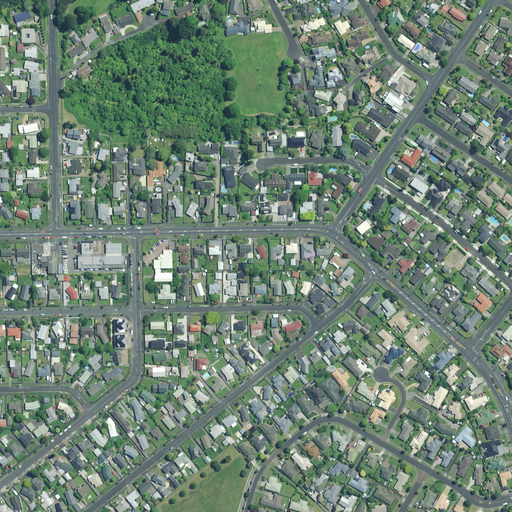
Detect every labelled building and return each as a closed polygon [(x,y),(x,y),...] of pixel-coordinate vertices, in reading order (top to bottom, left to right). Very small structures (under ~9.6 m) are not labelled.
[(148,6),(148,7),(150,6),(150,5),(155,3),(153,0),(142,0),(131,5),(134,13),(138,12),(137,11),(148,6)] [(239,0),(231,0),(229,13),(238,15),(239,10),(238,9),(239,0)] [(246,0),(249,4),(248,5),(249,7),(248,8),(250,12),(252,11),(253,12),(264,7),(261,1),(257,3),(255,0),(246,0)] [(349,3),(347,0),(339,0),(341,3),(338,5),(337,3),(328,8),(331,13),(330,14),(332,18),(341,12),(343,16),(352,10),(348,3),(349,3)] [(391,2),(389,0),(379,0),(380,1),(377,3),(382,9),(386,5),(387,6),(391,2)] [(162,14),(169,16),(172,4),(165,2),(162,14)] [(195,8),(191,3),(185,7),(175,10),(177,16),(189,12),(195,8)] [(434,5),(432,3),(430,6),(428,5),(426,7),(429,9),(428,10),(434,14),(439,7),(435,4),(434,5)] [(210,8),(209,4),(199,7),(201,14),(200,14),(201,19),(203,19),(204,21),(212,18),(209,9),(210,8)] [(312,11),(310,4),(302,7),(303,11),(293,14),(295,21),(316,14),(315,10),(312,11)] [(450,6),(447,4),(446,5),(445,5),(440,11),(445,14),(450,6)] [(467,16),(453,7),(449,12),(453,15),(453,16),(459,20),(460,19),(462,21),(464,19),(465,19),(467,16)] [(32,18),(29,11),(14,16),(17,23),(32,18)] [(405,22),(398,11),(395,13),(394,11),(387,15),(389,18),(388,19),(389,21),(388,22),(390,26),(397,22),(399,25),(405,22)] [(362,25),(355,13),(349,16),(352,23),(351,23),(355,29),(362,25)] [(135,22),(133,14),(116,20),(119,29),(122,28),(122,27),(135,22)] [(102,23),(100,24),(102,27),(103,27),(106,33),(113,30),(106,15),(99,18),(102,23)] [(428,21),(422,16),(419,19),(418,18),(416,21),(424,27),(428,21)] [(314,21),(314,22),(311,23),(311,22),(307,23),(307,24),(301,27),(304,33),(309,31),(309,32),(314,29),(315,30),(317,29),(317,28),(320,27),(319,25),(321,25),(322,26),(326,24),(323,18),(319,20),(318,19),(314,21)] [(510,28),(511,28),(511,26),(511,20),(507,20),(508,18),(501,18),(500,27),(503,28),(503,29),(508,32),(510,28)] [(342,24),(340,20),(334,24),(341,35),(346,32),(345,30),(350,27),(347,21),(342,24)] [(249,29),(250,29),(249,26),(248,26),(248,25),(244,26),(243,21),(236,23),(236,26),(230,27),(229,26),(226,27),(226,28),(225,29),(227,36),(237,34),(237,32),(241,31),(241,32),(244,32),(245,35),(250,34),(249,29)] [(254,26),(255,26),(256,29),(257,32),(265,31),(265,33),(272,33),(271,25),(266,25),(265,21),(257,22),(254,23),(254,26)] [(406,22),(403,27),(408,30),(407,31),(409,33),(409,34),(416,39),(421,31),(412,24),(411,25),(406,22)] [(449,26),(445,24),(443,26),(441,25),(439,28),(446,33),(444,37),(449,40),(452,35),(453,35),(457,30),(453,28),(454,27),(450,24),(449,26)] [(9,25),(1,25),(1,29),(0,29),(0,44),(1,45),(1,39),(0,38),(0,36),(9,36),(9,25)] [(484,38),(489,41),(493,36),(494,36),(498,30),(491,26),(485,35),(483,34),(481,37),(484,38)] [(35,43),(35,29),(22,29),(22,43),(35,43)] [(90,43),(99,37),(93,29),(92,30),(91,29),(88,31),(90,33),(81,39),(87,48),(91,44),(90,43)] [(368,39),(366,31),(358,33),(358,35),(352,36),(353,39),(348,41),(349,47),(356,45),(357,47),(363,46),(361,41),(368,39)] [(310,36),(310,39),(307,44),(312,47),(313,44),(328,42),(328,40),(331,40),(330,34),(323,35),(323,33),(319,33),(320,36),(317,36),(317,35),(310,36)] [(404,45),(407,47),(411,50),(415,44),(401,34),(397,40),(401,43),(401,42),(404,45)] [(499,51),(507,40),(504,38),(505,36),(502,34),(493,47),(499,51)] [(445,41),(436,35),(431,42),(430,41),(427,45),(438,53),(443,45),(442,45),(445,41)] [(487,45),(486,46),(483,44),(484,42),(481,40),(474,52),(480,56),(484,50),(486,51),(490,46),(488,44),(488,45),(487,45)] [(86,50),(81,44),(68,53),(71,58),(74,56),(74,57),(78,54),(80,56),(84,53),(83,52),(86,50)] [(318,48),(319,53),(319,55),(315,56),(316,60),(320,59),(320,60),(322,59),(322,57),(327,56),(327,58),(333,57),(333,56),(336,55),(335,50),(326,52),(325,47),(318,48)] [(37,58),(37,48),(32,48),(28,48),(28,50),(25,50),(25,57),(32,57),(32,58),(37,58)] [(381,58),(376,48),(369,51),(371,54),(366,56),(366,55),(362,57),(365,64),(370,62),(371,63),(381,58)] [(420,59),(421,58),(423,59),(422,60),(430,65),(436,56),(429,52),(429,53),(423,49),(421,52),(419,51),(416,56),(420,59)] [(491,61),(490,62),(495,65),(497,66),(504,55),(502,53),(499,56),(492,51),(487,59),(491,61)] [(511,56),(509,54),(502,65),(506,67),(503,71),(510,76),(511,72),(511,62),(511,61),(511,58),(511,56)] [(348,59),(349,61),(347,62),(346,60),(341,62),(344,67),(345,67),(349,78),(355,76),(352,70),(354,69),(354,67),(356,67),(352,58),(348,59)] [(39,63),(25,61),(24,68),(29,69),(28,72),(34,73),(34,70),(38,71),(39,63)] [(92,71),(88,65),(82,69),(77,72),(82,78),(92,71)] [(394,72),(386,65),(381,69),(383,71),(379,76),(384,81),(389,76),(390,77),(394,72)] [(316,71),(316,75),(314,76),(315,81),(309,82),(310,86),(317,85),(317,87),(324,86),(322,72),(324,69),(317,67),(316,71)] [(335,87),(334,82),(338,81),(338,80),(342,80),(341,74),(339,75),(338,69),(332,70),(333,73),(328,73),(329,78),(328,78),(329,82),(327,82),(328,88),(335,87)] [(40,96),(38,73),(31,74),(31,80),(29,81),(30,89),(32,89),(32,96),(40,96)] [(300,73),(296,73),(296,74),(291,74),(291,79),(292,78),(293,84),(291,85),(291,90),(299,89),(298,84),(301,84),(300,73)] [(402,76),(395,90),(400,93),(400,92),(403,93),(404,92),(409,95),(413,89),(414,89),(416,84),(402,76)] [(478,87),(463,76),(458,83),(473,94),(478,87)] [(372,94),(380,89),(372,78),(366,82),(366,83),(366,84),(367,84),(368,84),(370,88),(370,90),(372,94)] [(10,92),(1,80),(0,81),(0,93),(2,95),(3,94),(5,96),(10,92)] [(25,80),(13,80),(13,86),(16,86),(17,92),(25,92),(25,87),(28,87),(28,81),(25,81),(25,80)] [(458,93),(452,89),(444,101),(450,105),(458,93)] [(332,93),(327,91),(326,93),(321,91),(320,92),(316,91),(314,96),(329,102),(332,93)] [(362,102),(361,91),(354,92),(355,99),(350,99),(350,105),(360,104),(359,102),(362,102)] [(333,100),(337,103),(337,104),(338,111),(344,110),(343,104),(346,100),(345,99),(346,97),(339,92),(333,100)] [(399,98),(390,92),(389,94),(386,92),(382,98),(385,100),(384,101),(393,107),(392,109),(398,113),(400,110),(401,111),(403,108),(401,106),(404,101),(402,100),(404,96),(401,94),(399,98)] [(491,101),(482,95),(479,101),(493,110),(499,101),(493,97),(491,101)] [(301,113),(308,112),(307,107),(305,107),(304,104),(301,104),(300,98),(294,99),(295,104),(294,104),(295,111),(297,110),(301,110),(301,113)] [(318,115),(318,117),(320,116),(320,115),(326,114),(326,111),(327,111),(326,105),(315,107),(316,109),(311,110),(312,116),(318,115)] [(511,118),(511,110),(511,109),(507,111),(501,106),(495,116),(498,119),(500,116),(505,119),(501,124),(506,127),(511,118)] [(446,111),(439,107),(435,112),(453,125),(457,119),(453,117),(456,114),(448,108),(446,111)] [(389,112),(386,117),(373,108),(368,115),(380,123),(388,128),(396,117),(389,112)] [(472,126),(476,121),(471,117),(472,116),(467,113),(467,114),(463,111),(459,117),(472,126)] [(367,126),(360,121),(355,129),(374,142),(381,131),(373,125),(371,128),(367,126)] [(472,130),(459,122),(456,127),(468,136),(472,130)] [(39,130),(37,123),(24,126),(23,123),(18,124),(20,133),(24,132),(25,133),(39,130)] [(10,124),(5,124),(5,126),(0,126),(0,133),(3,134),(3,138),(8,138),(8,134),(10,134),(10,124)] [(494,134),(481,124),(475,131),(483,137),(479,143),(484,147),(494,134)] [(342,146),(342,125),(336,125),(336,129),(332,129),(332,146),(342,146)] [(83,135),(83,130),(81,130),(81,131),(68,130),(67,137),(80,139),(81,135),(83,135)] [(323,143),(324,143),(325,140),(324,139),(325,135),(322,133),(322,132),(317,131),(316,134),(313,133),(310,141),(313,142),(312,146),(321,149),(323,143)] [(286,135),(282,135),(282,139),(270,139),(270,142),(267,142),(267,151),(273,151),(273,148),(277,148),(277,145),(280,145),(280,148),(283,148),(283,146),(286,146),(286,135)] [(416,142),(426,149),(427,148),(430,149),(429,151),(430,152),(435,144),(421,135),(416,142)] [(30,148),(36,148),(36,142),(37,142),(37,139),(36,139),(36,136),(27,136),(27,139),(30,139),(30,148)] [(296,138),(296,136),(292,136),(292,138),(289,138),(289,147),(297,147),(300,147),(300,146),(306,146),(306,138),(296,138)] [(262,138),(250,138),(250,141),(252,141),(252,144),(259,144),(259,151),(265,151),(265,140),(262,140),(262,138)] [(501,141),(495,138),(490,146),(495,149),(496,149),(501,152),(499,157),(503,160),(511,146),(506,143),(504,146),(499,143),(501,141)] [(360,140),(354,139),(353,148),(356,148),(357,150),(360,152),(360,151),(367,155),(372,148),(360,140)] [(78,149),(78,147),(79,143),(69,142),(68,146),(70,146),(69,153),(76,154),(77,148),(78,149)] [(219,144),(212,144),(212,147),(199,146),(199,153),(218,154),(219,144)] [(451,155),(435,144),(432,149),(434,150),(432,153),(446,162),(451,155)] [(230,164),(237,164),(238,147),(224,147),(224,154),(227,154),(227,158),(221,158),(221,167),(226,167),(226,164),(230,164)] [(109,151),(100,149),(98,159),(104,161),(106,155),(108,155),(109,151)] [(126,156),(126,149),(117,149),(118,152),(114,152),(114,161),(124,161),(124,156),(126,156)] [(420,155),(422,153),(417,149),(411,158),(405,154),(401,160),(412,167),(420,155)] [(194,154),(187,153),(185,160),(193,161),(194,154)] [(82,173),(82,171),(83,171),(83,161),(82,161),(82,160),(73,160),(73,159),(63,159),(63,163),(64,163),(64,167),(69,167),(69,173),(82,173)] [(133,164),(134,169),(134,174),(141,174),(141,176),(145,176),(145,159),(139,159),(139,164),(133,164)] [(457,163),(453,160),(447,167),(453,172),(455,170),(458,172),(457,173),(462,176),(468,169),(463,166),(464,165),(459,161),(457,163)] [(148,186),(148,192),(153,192),(153,178),(158,178),(158,177),(163,177),(163,175),(165,175),(165,170),(163,170),(163,162),(158,162),(158,170),(149,170),(149,173),(147,173),(148,186)] [(198,163),(198,162),(195,162),(195,170),(207,171),(207,163),(198,163)] [(120,168),(120,165),(114,165),(114,181),(120,180),(120,174),(123,174),(123,168),(120,168)] [(183,167),(176,165),(175,171),(168,180),(173,184),(181,175),(183,167)] [(235,175),(234,167),(224,168),(225,176),(225,175),(227,188),(236,186),(234,175),(235,175)] [(246,172),(247,170),(247,167),(243,167),(239,173),(243,176),(246,172)] [(398,167),(393,173),(396,175),(395,176),(400,179),(401,178),(406,182),(410,175),(398,167)] [(39,178),(39,168),(34,168),(34,170),(27,170),(27,177),(34,177),(34,178),(39,178)] [(8,183),(8,170),(0,170),(0,174),(0,177),(3,178),(2,183),(1,183),(1,191),(9,191),(9,183),(8,183)] [(257,178),(256,179),(246,172),(243,176),(240,181),(254,190),(261,180),(257,178)] [(308,185),(321,185),(321,179),(324,179),(324,173),(316,173),(316,172),(308,172),(308,185)] [(348,186),(353,179),(348,176),(350,173),(348,173),(346,176),(340,173),(338,175),(335,173),(335,174),(332,172),(330,175),(348,186)] [(100,177),(101,178),(98,183),(104,187),(109,178),(102,174),(100,177)] [(305,181),(305,174),(290,174),(290,175),(286,175),(287,189),(293,189),(292,182),(305,181)] [(272,175),(272,180),(270,180),(270,179),(265,179),(265,187),(285,187),(285,181),(280,181),(280,175),(272,175)] [(475,184),(478,187),(479,187),(481,185),(481,184),(484,181),(478,175),(475,179),(473,177),(471,179),(475,183),(475,184)] [(80,184),(78,184),(78,180),(80,180),(80,178),(74,178),(74,180),(68,180),(68,184),(69,184),(70,194),(84,194),(84,191),(80,191),(80,184)] [(415,178),(410,185),(424,194),(428,186),(415,178)] [(202,182),(202,180),(196,180),(196,188),(201,188),(201,189),(212,189),(212,182),(202,182)] [(497,183),(494,180),(488,188),(500,198),(505,192),(496,184),(497,183)] [(345,188),(335,181),(332,187),(336,190),(332,196),(337,200),(345,188)] [(122,187),(122,183),(113,183),(113,198),(122,198),(122,194),(120,194),(120,190),(125,190),(125,187),(122,187)] [(36,188),(36,184),(28,184),(28,194),(41,194),(41,188),(36,188)] [(439,192),(434,188),(433,191),(431,189),(426,197),(431,200),(431,199),(438,203),(437,205),(441,207),(444,202),(441,200),(443,197),(438,193),(439,192)] [(493,201),(481,191),(476,197),(490,208),(493,205),(491,203),(493,201)] [(465,197),(464,198),(469,201),(472,198),(464,192),(462,194),(465,197)] [(511,197),(507,193),(503,198),(511,206),(511,197)] [(373,203),(375,204),(373,208),(372,207),(369,211),(376,215),(385,200),(382,198),(381,199),(378,197),(373,203)] [(171,200),(174,206),(176,209),(176,217),(182,217),(182,208),(177,198),(171,200)] [(215,198),(208,198),(208,203),(203,212),(209,215),(213,209),(215,198)] [(328,208),(328,199),(318,199),(318,216),(324,216),(324,208),(328,208)] [(451,212),(456,215),(461,208),(457,205),(458,203),(452,199),(445,208),(451,212)] [(137,213),(137,217),(139,217),(139,218),(145,218),(145,211),(139,201),(134,204),(139,213),(137,213)] [(80,219),(80,202),(70,202),(71,208),(72,208),(72,215),(71,215),(72,219),(80,219)] [(198,206),(192,202),(186,213),(192,217),(198,206)] [(292,202),(289,202),(289,205),(280,205),(280,214),(293,214),(293,205),(292,205),(292,202)] [(313,202),(303,202),(303,207),(300,207),(300,215),(308,215),(308,210),(313,210),(313,202)] [(126,217),(124,203),(120,203),(120,206),(114,207),(115,216),(121,215),(121,217),(126,217)] [(255,203),(242,203),(242,211),(251,211),(251,215),(258,215),(258,211),(255,211),(255,203)] [(270,206),(270,203),(261,203),(261,213),(271,213),(277,213),(277,203),(274,203),(274,206),(270,206)] [(511,213),(499,203),(495,209),(508,220),(511,215),(510,213),(511,213)] [(40,208),(40,204),(34,204),(34,206),(32,206),(32,209),(30,209),(30,213),(32,213),(32,220),(39,219),(39,215),(41,215),(41,208),(40,208)] [(105,209),(105,208),(105,204),(98,204),(98,219),(101,219),(101,220),(106,220),(106,218),(109,218),(109,215),(113,215),(112,209),(105,209)] [(226,205),(223,205),(223,214),(229,214),(229,216),(236,216),(236,207),(226,207),(226,205)] [(13,216),(9,210),(2,206),(0,209),(0,212),(3,214),(7,220),(13,216)] [(402,212),(394,206),(390,211),(394,214),(390,220),(396,224),(399,219),(401,221),(403,219),(404,220),(406,216),(402,213),(402,212)] [(482,211),(478,208),(474,213),(478,216),(482,211)] [(469,211),(467,209),(461,216),(466,220),(460,227),(465,231),(471,224),(473,226),(477,221),(468,213),(469,211)] [(29,214),(18,210),(16,216),(27,219),(29,214)] [(371,223),(368,219),(356,228),(362,235),(371,227),(369,225),(371,223)] [(420,225),(413,220),(409,225),(406,223),(402,228),(409,235),(413,230),(415,231),(420,225)] [(491,230),(484,224),(478,231),(481,234),(478,238),(484,244),(494,232),(491,230)] [(436,237),(426,228),(422,233),(424,235),(420,240),(425,244),(430,239),(432,241),(436,237)] [(391,235),(385,230),(382,235),(387,239),(391,235)] [(381,237),(379,240),(375,237),(374,239),(371,237),(367,241),(378,250),(385,241),(381,237)] [(412,240),(408,237),(403,243),(407,246),(412,240)] [(501,258),(507,251),(503,247),(505,245),(500,240),(499,241),(495,237),(489,244),(498,252),(496,254),(501,258)] [(447,246),(441,240),(436,246),(435,245),(430,250),(435,255),(438,251),(441,253),(437,259),(440,261),(447,253),(443,250),(447,246)] [(310,244),(302,243),(302,259),(307,259),(307,253),(313,253),(313,247),(310,247),(310,244)] [(80,257),(76,257),(77,270),(122,269),(121,256),(120,256),(120,244),(105,244),(105,254),(105,256),(80,257)] [(90,244),(80,244),(80,254),(90,254),(90,244)] [(298,253),(297,244),(290,244),(290,245),(286,245),(286,253),(298,253)] [(329,249),(328,244),(326,244),(326,245),(323,246),(323,249),(316,249),(317,256),(326,255),(330,253),(330,249),(329,249)] [(396,251),(388,244),(380,253),(385,258),(389,254),(394,259),(402,251),(398,248),(396,251)] [(194,248),(194,254),(202,254),(202,255),(206,255),(206,245),(202,245),(202,248),(194,248)] [(226,245),(226,250),(230,250),(230,249),(232,249),(232,253),(228,252),(228,258),(232,258),(232,257),(237,257),(237,245),(226,245)] [(251,253),(252,245),(240,245),(240,256),(245,257),(245,252),(251,253)] [(259,254),(256,256),(258,259),(261,258),(262,259),(268,256),(262,245),(256,248),(259,254)] [(281,245),(277,245),(277,247),(271,247),(271,260),(276,261),(276,254),(281,254),(281,245)] [(216,255),(216,256),(218,256),(218,255),(221,255),(221,252),(219,252),(219,246),(215,246),(215,248),(209,248),(209,255),(216,255)] [(29,258),(29,248),(17,249),(17,262),(23,262),(23,258),(29,258)] [(165,250),(165,257),(162,255),(159,258),(161,260),(161,269),(165,269),(173,269),(172,250),(165,250)] [(340,255),(336,252),(333,255),(335,256),(329,262),(332,264),(338,268),(339,267),(340,267),(344,262),(339,258),(339,257),(340,255)] [(456,254),(453,252),(446,259),(447,259),(445,261),(450,265),(451,264),(459,271),(464,265),(461,263),(461,262),(455,256),(456,254)] [(511,255),(511,257),(509,254),(503,261),(508,265),(511,261),(511,265),(511,266),(511,255)] [(56,256),(40,256),(40,267),(46,267),(46,273),(57,272),(56,264),(56,256)] [(402,259),(398,262),(398,263),(403,267),(400,270),(403,273),(408,268),(410,270),(418,262),(415,260),(414,261),(411,258),(407,263),(402,259)] [(478,271),(470,263),(461,273),(466,277),(466,276),(470,279),(468,282),(472,285),(476,280),(473,277),(478,271)] [(183,273),(189,273),(189,271),(190,271),(190,267),(179,267),(179,271),(180,271),(180,275),(183,275),(183,273)] [(355,271),(349,267),(337,280),(341,284),(344,280),(343,280),(345,277),(349,281),(353,276),(352,275),(355,271)] [(431,272),(431,273),(433,272),(432,271),(433,270),(430,268),(425,274),(427,276),(431,272)] [(156,269),(156,273),(155,273),(155,282),(172,282),(172,273),(161,273),(161,270),(160,270),(160,269),(156,269)] [(342,272),(338,269),(335,271),(333,269),(330,273),(333,276),(335,274),(338,277),(342,272)] [(425,275),(419,269),(414,274),(415,275),(410,281),(416,285),(425,275)] [(325,280),(317,274),(313,281),(321,287),(325,280)] [(183,282),(187,284),(190,278),(184,276),(181,281),(183,282)] [(487,281),(483,277),(478,283),(493,296),(499,290),(487,280),(487,281)] [(287,289),(288,295),(294,294),(293,286),(290,280),(284,283),(287,289)] [(435,285),(430,280),(425,286),(423,285),(420,288),(423,291),(422,292),(424,294),(425,293),(428,295),(431,291),(430,291),(435,285)] [(282,295),(281,281),(271,281),(271,288),(274,288),(274,295),(282,295)] [(187,284),(183,282),(181,287),(183,288),(186,290),(189,285),(187,284)] [(311,283),(304,282),(303,287),(300,292),(306,295),(310,288),(311,283)] [(204,295),(201,283),(194,285),(198,297),(204,295)] [(338,290),(336,283),(330,285),(334,296),(339,295),(338,290)] [(30,286),(23,284),(20,299),(27,300),(30,286)] [(248,296),(248,284),(241,284),(241,290),(239,290),(239,296),(248,296)] [(121,286),(112,285),(111,292),(113,292),(113,298),(119,299),(121,286)] [(170,294),(170,285),(163,285),(163,290),(160,290),(161,294),(158,294),(158,299),(176,299),(176,294),(170,294)] [(220,290),(220,285),(210,285),(209,294),(214,294),(214,293),(217,293),(217,290),(220,290)] [(38,294),(36,294),(37,299),(39,298),(40,299),(46,297),(42,286),(36,288),(38,294)] [(77,293),(71,286),(66,290),(71,296),(72,300),(78,299),(77,293)] [(236,296),(236,286),(228,287),(228,288),(226,288),(226,294),(230,294),(230,296),(236,296)] [(256,294),(256,298),(261,298),(261,294),(267,294),(267,286),(255,286),(255,294),(256,294)] [(11,299),(17,289),(12,287),(6,297),(11,299)] [(108,299),(108,287),(104,287),(104,288),(99,289),(100,296),(101,296),(101,299),(108,299)] [(54,290),(54,288),(50,288),(50,300),(58,300),(58,293),(60,293),(60,290),(54,290)] [(186,290),(183,288),(180,294),(185,297),(188,291),(186,290)] [(482,293),(476,300),(478,302),(479,301),(482,303),(480,305),(476,302),(473,305),(483,313),(492,302),(482,293)] [(378,300),(380,294),(375,294),(373,297),(366,306),(371,309),(377,302),(378,300)] [(317,296),(315,302),(319,303),(323,309),(328,304),(328,303),(327,302),(326,301),(325,300),(324,299),(323,298),(322,298),(321,297),(320,297),(319,296),(318,296),(317,296)] [(452,308),(451,307),(455,303),(451,300),(449,302),(442,296),(436,303),(447,312),(448,311),(449,313),(452,308)] [(396,311),(387,299),(381,303),(388,312),(385,314),(388,318),(396,311)] [(463,306),(460,304),(452,312),(457,316),(454,320),(458,324),(469,312),(465,309),(464,311),(461,308),(463,306)] [(369,311),(363,306),(358,311),(359,312),(357,314),(362,319),(369,311)] [(405,313),(402,310),(400,313),(399,312),(387,322),(392,327),(394,325),(395,327),(397,325),(403,332),(407,329),(406,327),(410,323),(403,315),(405,313)] [(482,315),(476,311),(470,320),(467,318),(462,326),(464,327),(463,328),(469,332),(482,315)] [(229,325),(223,321),(218,331),(224,334),(229,325)] [(239,321),(239,323),(235,323),(235,330),(246,330),(246,321),(239,321)] [(263,321),(258,321),(258,324),(251,324),(251,337),(256,337),(256,336),(262,336),(262,331),(263,331),(263,321)] [(354,333),(359,332),(359,327),(356,328),(356,323),(353,321),(349,321),(349,322),(343,323),(344,330),(353,328),(354,333)] [(63,328),(59,322),(56,323),(57,325),(52,327),(58,338),(64,334),(61,329),(63,328)] [(201,322),(196,322),(196,325),(190,325),(190,331),(201,331),(201,322)] [(215,325),(208,322),(203,332),(210,335),(215,325)] [(297,330),(302,326),(300,322),(282,327),(284,331),(286,331),(287,332),(297,330)] [(97,323),(97,334),(99,334),(104,344),(109,341),(104,331),(104,323),(97,323)] [(124,334),(118,323),(112,326),(117,337),(124,334)] [(79,325),(71,324),(71,331),(69,331),(68,337),(70,337),(70,344),(78,344),(79,325)] [(37,332),(37,334),(38,334),(37,338),(44,340),(48,327),(42,325),(39,332),(37,332)] [(174,333),(185,333),(185,327),(182,327),(182,325),(179,325),(174,325),(174,333)] [(511,326),(502,336),(508,341),(510,339),(511,340),(511,326)] [(93,337),(93,328),(82,327),(82,338),(85,338),(85,334),(90,334),(90,337),(93,337)] [(8,329),(7,329),(7,331),(8,331),(8,336),(15,336),(15,340),(20,340),(20,328),(8,328),(8,329)] [(279,333),(278,328),(271,329),(272,336),(274,338),(271,340),(276,346),(283,339),(279,333)] [(424,337),(418,343),(415,341),(418,338),(416,335),(417,334),(417,333),(417,332),(417,331),(417,330),(416,330),(416,329),(415,329),(414,329),(414,328),(413,328),(413,329),(412,329),(406,335),(406,336),(404,338),(406,340),(405,341),(418,354),(430,342),(424,337)] [(394,339),(383,329),(378,334),(385,340),(382,344),(388,350),(391,346),(389,344),(394,339)] [(34,330),(27,330),(27,332),(23,332),(23,339),(34,339),(34,330)] [(341,333),(339,330),(333,335),(335,337),(334,339),(338,343),(347,336),(343,332),(341,333)] [(241,340),(241,334),(232,334),(232,343),(234,343),(234,340),(241,340)] [(331,347),(332,349),(335,346),(328,336),(324,339),(327,342),(321,346),(326,352),(331,347)] [(165,348),(165,339),(161,339),(161,340),(151,340),(151,348),(165,348)] [(251,343),(254,347),(255,348),(259,345),(255,340),(251,343)] [(274,347),(269,342),(259,350),(264,356),(269,352),(268,351),(274,347)] [(366,342),(364,343),(363,342),(360,345),(362,347),(360,349),(368,357),(371,354),(377,359),(381,354),(376,349),(375,350),(366,342)] [(510,348),(506,344),(504,347),(502,345),(500,347),(497,344),(490,351),(499,359),(500,358),(502,360),(503,359),(506,362),(511,354),(511,351),(509,349),(510,348)] [(351,349),(348,345),(346,347),(344,345),(340,349),(344,354),(351,349)] [(239,353),(233,346),(228,348),(235,356),(239,353)] [(393,358),(395,359),(396,357),(397,358),(399,355),(400,356),(402,354),(402,355),(404,352),(400,348),(398,351),(393,347),(390,351),(391,352),(385,361),(389,364),(393,358)] [(323,357),(317,350),(312,354),(313,355),(309,359),(314,364),(323,357)] [(10,367),(11,367),(11,373),(14,373),(14,377),(20,377),(20,365),(15,365),(15,360),(12,360),(11,351),(7,351),(7,362),(10,362),(10,367)] [(115,356),(113,357),(113,358),(115,358),(116,364),(122,362),(121,356),(121,351),(111,353),(112,356),(114,355),(115,356)] [(253,356),(250,351),(244,356),(249,361),(250,360),(253,364),(259,359),(255,354),(253,356)] [(446,355),(442,351),(437,356),(441,359),(435,365),(440,370),(452,357),(448,353),(446,355)] [(167,360),(166,353),(153,355),(154,362),(167,360)] [(102,357),(99,354),(97,356),(95,354),(92,359),(91,358),(87,361),(93,367),(102,357)] [(331,364),(325,356),(323,358),(329,365),(331,364)] [(359,378),(367,370),(356,360),(353,360),(349,356),(343,362),(359,378)] [(309,363),(305,357),(298,361),(300,365),(301,364),(302,365),(302,372),(304,372),(304,374),(308,374),(309,363)] [(410,357),(401,365),(404,367),(403,368),(405,369),(400,373),(405,377),(409,372),(409,371),(416,363),(410,357)] [(208,366),(208,358),(197,359),(197,370),(206,370),(206,366),(208,366)] [(244,360),(242,358),(237,362),(234,358),(230,362),(240,375),(244,372),(241,367),(244,364),(242,362),(244,360)] [(35,365),(28,363),(24,375),(30,377),(35,365)] [(62,364),(54,364),(54,369),(56,369),(56,375),(63,375),(62,364)] [(80,368),(76,364),(70,367),(67,372),(72,376),(73,374),(80,368)] [(235,370),(230,364),(221,370),(226,376),(228,381),(234,379),(232,373),(235,370)] [(459,369),(454,364),(451,366),(448,369),(447,368),(443,372),(449,377),(445,381),(451,386),(458,378),(454,374),(459,369)] [(49,366),(44,366),(44,369),(38,369),(38,376),(49,376),(49,366)] [(299,377),(291,366),(287,369),(289,371),(284,375),(291,384),(294,381),(299,377)] [(188,370),(188,367),(181,367),(181,378),(188,378),(188,375),(189,375),(189,370),(188,370)] [(217,371),(213,367),(208,371),(212,375),(217,371)] [(120,373),(116,368),(109,374),(107,372),(102,375),(107,381),(111,379),(112,380),(120,373)] [(165,370),(165,368),(149,368),(149,376),(153,376),(153,377),(167,377),(167,370),(165,370)] [(92,374),(87,370),(79,380),(84,384),(92,374)] [(337,370),(332,374),(343,388),(348,384),(345,381),(350,378),(348,375),(348,374),(348,373),(347,373),(347,372),(346,372),(345,372),(342,375),(337,370)] [(418,389),(423,392),(432,379),(420,371),(415,379),(418,381),(419,380),(421,381),(420,382),(422,383),(418,389)] [(284,380),(280,374),(272,380),(275,383),(273,385),(277,389),(279,387),(280,388),(283,386),(280,383),(284,380)] [(306,377),(304,374),(302,376),(302,375),(298,379),(300,381),(301,380),(305,384),(307,382),(304,378),(306,377)] [(469,376),(457,385),(459,387),(460,386),(463,391),(473,383),(471,380),(472,379),(469,376)] [(225,386),(220,379),(211,387),(216,393),(220,389),(221,390),(225,386)] [(319,390),(315,385),(317,384),(314,380),(312,382),(309,384),(310,386),(306,389),(319,405),(324,401),(322,398),(326,395),(320,388),(319,390)] [(329,383),(326,380),(321,385),(335,402),(339,399),(334,392),(339,387),(336,383),(334,385),(332,381),(329,383)] [(367,384),(361,381),(358,388),(359,389),(357,392),(367,397),(367,398),(373,402),(376,396),(371,393),(371,392),(365,388),(367,384)] [(101,389),(97,383),(87,390),(92,396),(101,389)] [(171,383),(168,391),(172,393),(173,390),(175,390),(177,385),(171,383)] [(167,385),(159,385),(159,386),(153,385),(153,392),(167,393),(167,385)] [(269,385),(263,388),(265,391),(264,399),(270,400),(271,390),(269,385)] [(437,392),(436,392),(436,393),(435,393),(435,394),(435,395),(434,398),(435,399),(432,405),(438,408),(448,391),(441,386),(437,392)] [(183,393),(184,392),(181,388),(173,394),(176,398),(183,393)] [(148,393),(144,390),(140,396),(145,399),(144,400),(149,404),(152,401),(154,402),(156,399),(150,395),(151,393),(149,392),(148,393)] [(184,392),(183,393),(186,397),(185,398),(187,400),(191,396),(186,390),(184,392)] [(287,400),(280,390),(277,392),(284,402),(287,400)] [(209,398),(198,391),(194,396),(204,403),(206,401),(207,402),(209,398)] [(378,397),(384,400),(383,401),(381,400),(378,406),(381,407),(387,410),(393,400),(394,401),(396,398),(393,397),(395,393),(390,391),(389,394),(385,392),(385,393),(382,391),(381,394),(380,393),(378,397)] [(306,402),(302,396),(297,400),(308,415),(312,411),(309,407),(315,403),(312,399),(309,402),(308,400),(306,402)] [(488,401),(485,396),(481,398),(481,397),(474,401),(471,396),(465,400),(470,411),(482,404),(483,406),(485,405),(484,403),(488,401)] [(195,402),(192,398),(184,405),(191,414),(196,410),(192,404),(195,402)] [(142,419),(145,419),(143,412),(142,413),(140,405),(135,399),(130,403),(134,408),(137,421),(140,420),(141,422),(142,422),(142,419)] [(258,404),(255,400),(250,404),(252,407),(251,409),(254,413),(263,407),(260,402),(258,404)] [(365,407),(364,407),(352,400),(349,405),(347,404),(344,409),(351,412),(352,410),(357,412),(358,411),(361,413),(362,411),(363,411),(364,411),(365,411),(365,410),(366,409),(366,408),(365,408),(365,407)] [(40,407),(38,401),(34,403),(25,403),(26,409),(34,409),(40,407)] [(21,413),(21,402),(9,403),(9,410),(15,409),(16,413),(21,413)] [(69,406),(60,403),(58,408),(65,411),(68,415),(73,411),(69,406)] [(173,409),(169,403),(165,406),(170,412),(173,409)] [(449,407),(449,409),(450,411),(452,411),(452,414),(456,414),(455,419),(461,420),(462,413),(459,413),(460,404),(453,403),(453,406),(450,406),(449,407)] [(244,406),(239,410),(242,413),(243,422),(249,421),(247,409),(244,406)] [(295,408),(293,406),(288,410),(290,413),(288,414),(296,423),(300,420),(296,415),(302,411),(297,406),(295,408)] [(58,419),(52,407),(46,411),(50,418),(47,419),(49,424),(58,419)] [(428,421),(427,421),(431,414),(424,410),(425,409),(421,407),(418,413),(412,410),(408,416),(426,425),(428,421)] [(380,411),(375,408),(370,418),(372,419),(370,421),(374,424),(379,416),(383,419),(386,414),(381,411),(380,411)] [(188,414),(183,409),(175,416),(181,423),(184,420),(182,418),(188,414)] [(491,414),(489,409),(482,412),(484,416),(476,419),(479,425),(495,419),(493,413),(491,414)] [(128,422),(125,410),(118,412),(121,423),(128,422)] [(262,412),(260,410),(255,414),(260,420),(264,417),(261,413),(262,412)] [(176,426),(167,415),(162,420),(170,430),(173,428),(176,426)] [(233,427),(237,424),(235,422),(235,421),(231,415),(226,419),(225,419),(222,421),(228,428),(231,425),(233,427)] [(288,428),(293,424),(288,418),(286,420),(284,418),(280,421),(276,415),(273,418),(281,428),(280,428),(284,433),(288,429),(288,428)] [(118,436),(115,424),(110,418),(104,422),(108,427),(111,437),(118,436)] [(26,426),(23,422),(17,427),(20,431),(26,426)] [(35,428),(31,422),(27,425),(31,431),(35,428)] [(149,427),(145,422),(141,425),(145,430),(149,427)] [(413,427),(404,422),(401,428),(404,429),(399,438),(405,441),(413,427)] [(455,435),(456,429),(447,428),(439,422),(435,428),(441,433),(455,435)] [(266,425),(264,423),(259,427),(272,442),(277,439),(273,435),(279,431),(274,426),(270,429),(267,425),(266,425)] [(49,430),(44,424),(34,432),(38,438),(42,434),(43,435),(49,430)] [(220,427),(218,425),(216,426),(215,425),(210,429),(212,431),(210,433),(215,439),(223,432),(224,433),(227,431),(222,426),(220,427)] [(164,435),(158,426),(150,432),(155,437),(156,436),(158,440),(164,435)] [(472,431),(467,426),(455,440),(459,444),(463,440),(471,448),(475,444),(473,443),(476,441),(469,434),(472,431)] [(495,432),(494,426),(484,428),(487,440),(501,437),(499,431),(495,432)] [(134,435),(128,427),(124,430),(131,438),(134,435)] [(105,440),(96,429),(90,434),(97,444),(103,448),(107,441),(105,439),(105,440)] [(337,433),(335,431),(332,432),(334,441),(337,441),(340,443),(339,444),(341,445),(338,449),(343,452),(348,443),(344,441),(347,437),(343,434),(342,437),(339,435),(339,432),(337,433)] [(414,438),(410,445),(412,447),(414,449),(415,447),(419,450),(428,434),(422,431),(417,440),(414,438)] [(33,439),(28,432),(20,439),(27,448),(32,444),(30,442),(33,439)] [(328,439),(324,433),(320,437),(318,435),(313,439),(324,451),(329,447),(325,442),(328,439)] [(150,447),(144,435),(138,438),(143,450),(150,447)] [(212,447),(207,435),(201,438),(206,450),(212,447)] [(235,442),(230,436),(222,442),(225,446),(229,443),(231,445),(235,442)] [(257,439),(255,436),(250,440),(260,451),(264,448),(263,447),(267,443),(266,441),(267,441),(264,437),(260,440),(258,438),(257,439)] [(428,442),(425,447),(427,447),(426,449),(430,451),(427,457),(433,460),(442,443),(435,439),(434,442),(432,441),(431,444),(428,442)] [(86,443),(83,440),(77,444),(84,452),(88,449),(89,450),(94,447),(89,441),(86,443)] [(502,445),(501,440),(488,443),(490,451),(489,452),(490,457),(499,455),(497,446),(502,445)] [(21,446),(17,441),(10,447),(13,452),(12,452),(15,456),(24,450),(21,446)] [(247,447),(244,443),(239,447),(247,456),(248,455),(249,456),(247,458),(250,463),(255,459),(252,456),(256,453),(253,448),(251,450),(248,446),(247,447)] [(350,454),(347,460),(350,462),(351,461),(353,462),(359,452),(360,453),(364,447),(358,443),(354,449),(351,447),(348,453),(350,454)] [(319,450),(316,446),(314,448),(313,447),(312,449),(308,444),(303,448),(308,454),(309,456),(310,456),(312,459),(319,453),(318,451),(319,450)] [(131,446),(127,445),(126,454),(130,455),(135,459),(138,454),(138,453),(137,452),(136,451),(135,451),(134,450),(133,450),(132,449),(131,449),(130,449),(131,446)] [(199,458),(196,446),(190,448),(193,459),(199,458)] [(80,453),(75,447),(70,451),(66,454),(72,460),(80,453)] [(102,453),(98,448),(93,452),(97,456),(102,453)] [(103,454),(107,459),(112,455),(111,454),(113,453),(110,449),(103,454)] [(454,454),(449,451),(447,454),(443,451),(440,456),(444,459),(441,465),(446,468),(454,454)] [(189,460),(182,452),(178,456),(179,457),(174,461),(179,466),(183,463),(184,464),(189,460)] [(1,456),(0,457),(0,461),(4,466),(13,458),(9,453),(3,458),(1,456)] [(300,457),(296,453),(290,458),(302,471),(307,466),(308,468),(312,465),(309,462),(310,461),(307,457),(306,458),(305,459),(305,458),(304,458),(303,458),(302,458),(300,456),(300,457)] [(377,457),(370,453),(367,458),(370,460),(367,465),(373,468),(377,461),(380,463),(383,458),(378,455),(377,457)] [(127,465),(119,455),(113,459),(117,463),(118,463),(123,469),(127,465)] [(473,460),(465,456),(462,462),(459,460),(457,463),(460,465),(458,467),(460,469),(457,474),(463,478),(473,460)] [(503,462),(502,458),(494,460),(494,461),(490,462),(490,465),(487,466),(488,470),(497,468),(497,469),(506,467),(505,461),(503,462)] [(61,468),(59,470),(62,474),(65,471),(68,473),(72,467),(64,462),(63,464),(58,460),(55,464),(61,468)] [(178,471),(171,461),(162,468),(167,474),(170,471),(173,475),(178,471)] [(292,464),(287,461),(286,461),(285,462),(284,463),(284,464),(284,465),(281,469),(293,479),(297,473),(293,470),(294,468),(293,467),(294,466),(292,464)] [(348,468),(338,461),(330,474),(333,476),(335,474),(337,476),(341,470),(345,473),(348,468)] [(110,471),(109,465),(103,466),(103,475),(107,480),(113,477),(110,471)] [(194,465),(190,468),(194,474),(198,470),(194,465)] [(385,469),(384,469),(383,469),(382,469),(382,470),(381,470),(381,471),(382,472),(382,473),(383,473),(381,476),(388,481),(393,472),(394,472),(397,467),(392,465),(389,470),(386,468),(385,469)] [(58,471),(56,473),(52,469),(50,471),(48,468),(43,472),(51,483),(55,480),(53,478),(57,475),(59,477),(61,475),(58,471)] [(482,468),(475,468),(474,480),(476,480),(476,485),(482,485),(482,468)] [(402,487),(401,487),(402,486),(403,485),(404,485),(409,476),(400,471),(397,475),(400,477),(394,488),(400,492),(402,487)] [(511,477),(510,471),(499,474),(503,487),(508,485),(506,480),(511,477)] [(315,489),(320,492),(329,477),(322,473),(318,480),(316,478),(315,478),(314,478),(313,479),(312,480),(312,481),(312,482),(313,482),(313,483),(311,487),(311,488),(311,489),(312,490),(313,490),(314,490),(315,489)] [(104,485),(97,474),(88,478),(90,482),(91,482),(93,485),(94,484),(96,487),(100,485),(101,487),(104,485)] [(156,482),(156,483),(157,484),(158,483),(163,485),(166,479),(155,474),(152,480),(156,482)] [(167,476),(168,477),(167,478),(171,483),(175,480),(171,475),(170,475),(169,475),(167,476)] [(41,483),(36,477),(31,481),(39,491),(45,486),(42,482),(41,483)] [(277,478),(271,477),(270,477),(270,478),(269,478),(269,479),(269,480),(269,481),(269,482),(270,482),(269,483),(267,483),(265,489),(279,493),(282,484),(276,483),(277,478)] [(367,482),(360,478),(358,482),(351,479),(348,484),(365,493),(368,487),(365,485),(367,482)] [(498,486),(496,478),(490,480),(491,482),(484,484),(486,490),(488,489),(489,492),(494,491),(494,488),(498,486)] [(77,485),(73,480),(65,486),(68,490),(72,487),(72,488),(77,485)] [(180,486),(175,480),(171,483),(176,489),(180,486)] [(151,486),(147,481),(138,488),(143,493),(151,486)] [(81,486),(78,489),(79,491),(78,491),(83,498),(88,495),(86,493),(91,489),(87,484),(82,488),(81,486)] [(330,498),(328,501),(334,504),(338,498),(336,497),(341,488),(334,484),(330,491),(327,489),(324,495),(325,495),(325,496),(325,497),(326,497),(326,498),(327,498),(328,498),(329,498),(330,498)] [(24,486),(21,493),(32,499),(34,500),(36,496),(34,495),(36,492),(24,486)] [(378,487),(374,496),(391,505),(394,499),(389,496),(390,494),(387,493),(387,492),(387,491),(386,490),(385,490),(384,490),(383,490),(378,487)] [(171,493),(168,488),(161,493),(165,498),(171,493)] [(76,503),(71,490),(65,492),(69,505),(76,503)] [(140,496),(135,490),(126,498),(135,508),(138,505),(134,500),(140,496)] [(438,495),(428,490),(425,494),(427,495),(423,501),(423,500),(420,505),(425,508),(425,507),(428,509),(432,502),(434,503),(438,495)] [(42,500),(41,501),(43,504),(42,504),(45,509),(55,501),(52,498),(51,498),(49,496),(51,494),(50,492),(47,494),(45,492),(41,495),(43,498),(41,499),(42,500)] [(161,496),(157,492),(151,497),(154,501),(161,496)] [(448,503),(449,501),(447,499),(446,502),(445,501),(447,496),(442,493),(434,508),(438,510),(439,508),(442,510),(443,508),(446,510),(449,503),(448,503)] [(22,508),(18,495),(11,497),(13,505),(14,504),(16,510),(22,508)] [(282,497),(275,495),(273,501),(262,498),(260,504),(283,510),(285,506),(280,505),(282,497)] [(357,498),(352,495),(350,498),(349,498),(348,500),(343,497),(339,503),(346,508),(343,511),(350,511),(352,509),(351,508),(357,498)] [(122,511),(129,507),(124,500),(118,504),(119,505),(115,508),(118,511),(122,511)] [(308,502),(301,500),(299,504),(292,501),(290,508),(301,511),(307,511),(309,507),(307,507),(308,502)] [(57,508),(56,509),(57,511),(58,511),(57,511),(67,511),(66,507),(64,508),(63,502),(56,504),(57,508)] [(82,509),(77,502),(73,506),(78,511),(82,509)] [(363,511),(366,508),(364,507),(365,504),(361,502),(355,511),(363,511)]
